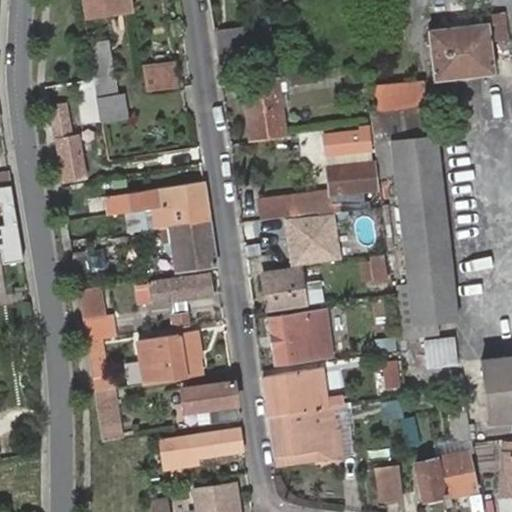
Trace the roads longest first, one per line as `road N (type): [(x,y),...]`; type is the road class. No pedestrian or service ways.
road 1 (residential): [(196,0),(265,479),(286,511)]
road 2 (residential): [(23,0),(23,114),(60,412),(62,511)]
